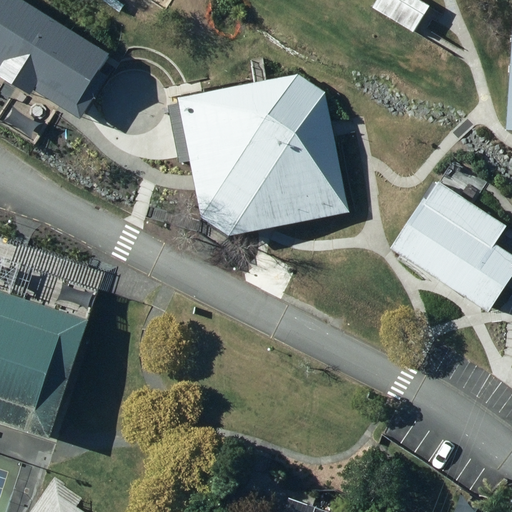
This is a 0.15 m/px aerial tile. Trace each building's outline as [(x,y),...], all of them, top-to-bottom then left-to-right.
[(0,0),(0,57),(15,66),(12,70),(46,92),(49,88),(93,116),(114,84),(103,77),(119,51),(38,0),(0,0)] [(511,0),(506,0),(497,128),(511,128),(511,0)] [(193,96),(194,101),(176,104),(188,161),(204,157),(216,216),(244,234),(359,211),(335,91),(307,73),(193,96)] [(511,222),(449,180),(405,246),(501,310),(509,298),(511,299),(511,251),(502,244),(511,228),(511,222)] [(0,412),(70,435),(107,319),(0,285),(0,412)]
